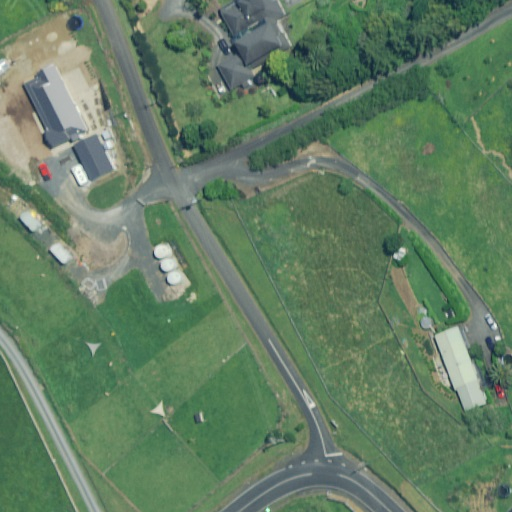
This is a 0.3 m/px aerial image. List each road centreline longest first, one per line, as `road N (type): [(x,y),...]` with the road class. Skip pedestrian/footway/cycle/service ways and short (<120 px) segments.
road 1 (unclassified): [(328,472),(315,413),(191,211),(102,0)]
road 2 (track): [(96,511),(0,337)]
